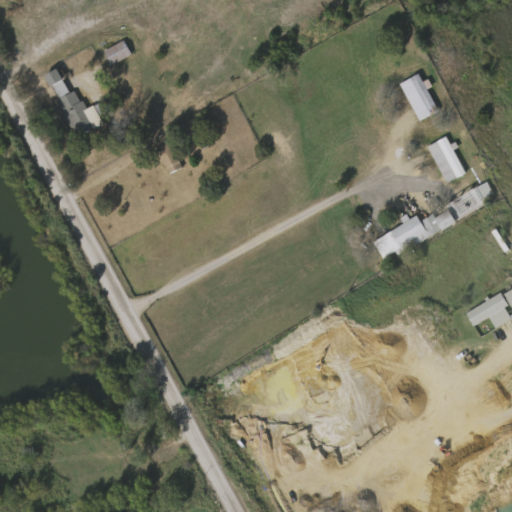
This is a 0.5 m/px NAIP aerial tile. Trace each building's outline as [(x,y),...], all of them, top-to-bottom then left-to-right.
[(122,55),(116,40),(95,48),(101,63),(122,55)] [(131,55),(110,66),(103,51),(124,41),(131,55)] [(60,80),(49,86),(44,77),(55,71),(60,80)] [(417,121),(401,83),(420,74),(437,113),(417,121)] [(56,100),(74,90),(85,110),(92,106),(102,123),(76,137),(56,100)] [(428,145),(447,137),(463,175),(444,183),(428,145)] [(167,175),(154,150),(169,143),(182,167),(167,175)] [(470,198),(483,192),(477,181),(465,187),(470,198)] [(373,238),(417,218),(419,222),(448,209),(455,225),(382,258),(373,238)] [(502,293),(503,294),(511,289),(511,304),(504,308),(510,320),(494,328),(489,318),(472,326),(465,312),(502,293)]
